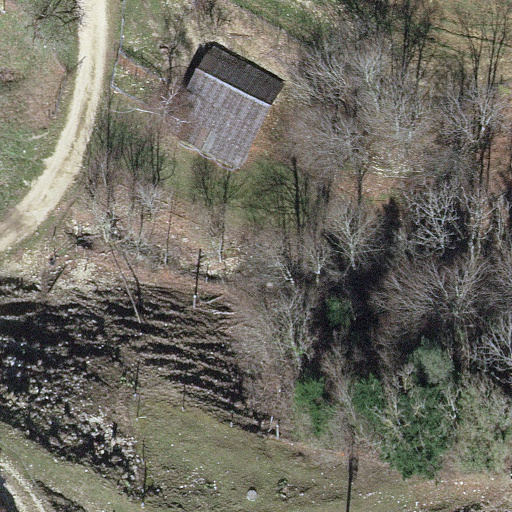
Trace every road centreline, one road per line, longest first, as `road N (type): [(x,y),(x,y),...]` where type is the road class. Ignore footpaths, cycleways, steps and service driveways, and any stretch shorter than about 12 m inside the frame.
road 1 (track): [(248,0),(377,58),(511,56)]
road 2 (track): [(94,0),(93,65),(57,163),(35,204),(0,237)]
